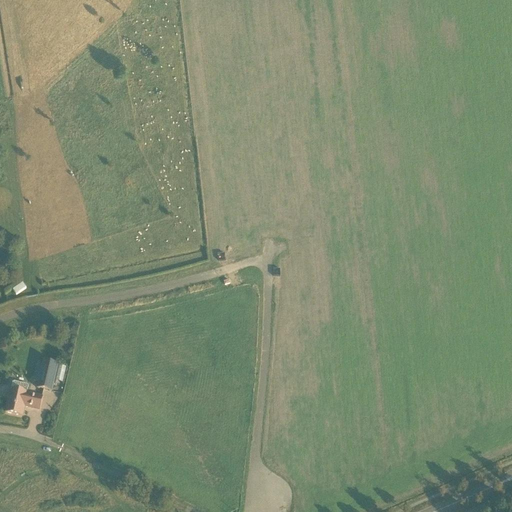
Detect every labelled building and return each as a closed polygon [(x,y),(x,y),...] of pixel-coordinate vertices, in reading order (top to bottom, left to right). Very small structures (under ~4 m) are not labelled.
[(421,47),(402,48),(405,78),(424,76),(424,74),(437,73),(435,57),(422,58),(421,47)] [(511,54),(497,56),(499,70),(502,70),(503,82),(498,83),(500,101),(511,99),(511,54)] [(361,55),(331,58),(333,76),(355,74),(356,82),(374,80),(372,62),(362,63),(361,55)] [(280,69),(275,70),(277,90),(292,88),(293,97),(305,96),(305,98),(306,98),(308,114),(317,114),(315,97),(313,97),(311,78),(303,79),(302,71),(295,72),(295,70),(294,62),(279,64),(280,69)] [(447,223),(444,224),(445,226),(448,225),(452,233),(455,231),(460,242),(480,233),(482,236),(484,235),(476,217),(474,218),(472,212),(463,216),(460,209),(444,216),(447,223)] [(14,249),(0,253),(0,254),(5,267),(19,261),(14,249)] [(298,281),(281,282),(282,292),(288,292),(290,313),(319,312),(318,289),(298,290),(297,282),(298,282),(298,281)] [(496,318),(488,322),(496,339),(502,336),(504,340),(511,335),(511,304),(511,305),(506,293),(494,299),(497,305),(496,306),(498,311),(494,313),(496,318)] [(465,306),(444,315),(452,335),(467,328),(465,323),(471,320),(465,306)] [(36,366),(33,381),(38,382),(37,388),(51,391),(57,365),(43,361),(42,368),(36,366)] [(10,389),(5,413),(22,417),(24,407),(40,410),(43,397),(27,394),(27,393),(28,387),(27,385),(14,382),(12,383),(11,389),(10,389)]
